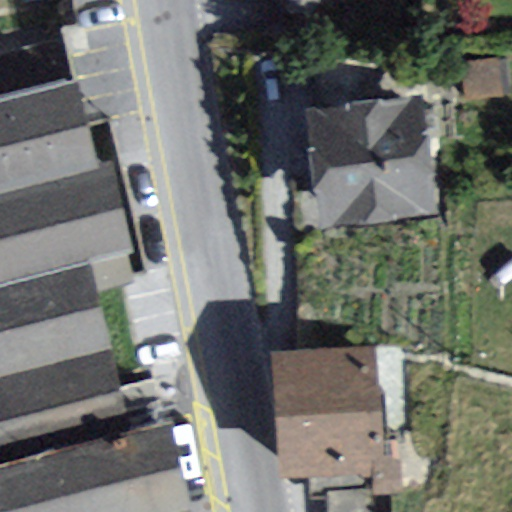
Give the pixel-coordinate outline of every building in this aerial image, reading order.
[(273,0),(274,16),(370,12),(368,0),(273,0)] [(94,90),(0,112),(0,194),(113,169),(94,90)] [(437,96),(322,107),(333,225),(448,215),(437,96)] [(113,169),(0,194),(0,290),(134,259),(113,169)] [(110,270),(0,293),(0,382),(128,354),(110,270)] [(401,348),(279,350),(282,487),(403,488),(401,348)] [(128,354),(0,382),(0,448),(4,466),(147,435),(128,354)] [(0,511),(206,511),(194,427),(147,435),(4,466),(0,467),(0,511)] [(362,511),(362,492),(320,494),(321,511),(362,511)]
